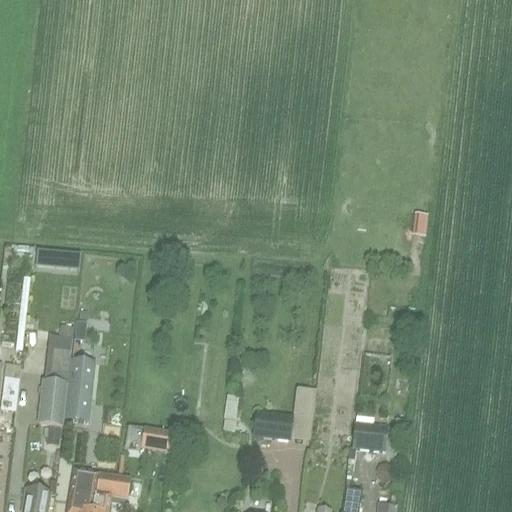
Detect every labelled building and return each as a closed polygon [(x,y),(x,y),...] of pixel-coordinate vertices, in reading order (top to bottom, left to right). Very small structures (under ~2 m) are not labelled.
[(25,273),(26,253),(7,252),(6,272),(25,273)] [(87,325),(77,324),(75,342),(85,343),(87,325)] [(59,329),(58,338),(72,339),(73,330),(59,329)] [(96,364),(71,362),(64,421),(89,424),(96,364)] [(36,426),(62,429),(67,384),(41,381),(36,426)] [(0,451),(11,453),(15,413),(0,411),(0,451)] [(293,419),(256,414),(253,439),(290,444),(293,419)] [(387,429),(354,426),(351,450),(349,450),(348,462),(354,463),(355,452),(385,455),(387,429)] [(47,429),(46,438),(60,439),(61,430),(47,429)] [(168,456),(171,434),(143,430),(140,452),(168,456)] [(92,511),(98,476),(74,472),(67,511),(92,511)] [(129,481),(98,476),(92,511),(108,511),(111,499),(126,502),(129,481)] [(358,511),(362,493),(346,490),(342,511),(358,511)] [(48,511),(51,496),(26,491),(21,511),(48,511)]
